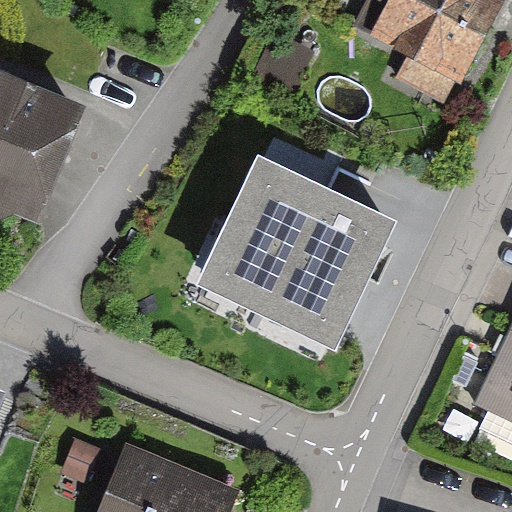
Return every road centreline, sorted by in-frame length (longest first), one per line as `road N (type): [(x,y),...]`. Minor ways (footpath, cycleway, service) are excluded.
road 1 (residential): [(0,310),(346,459)]
road 2 (residential): [(511,135),(384,399),(346,459)]
